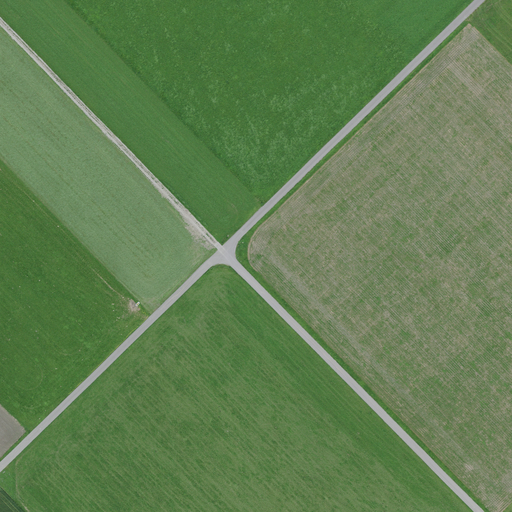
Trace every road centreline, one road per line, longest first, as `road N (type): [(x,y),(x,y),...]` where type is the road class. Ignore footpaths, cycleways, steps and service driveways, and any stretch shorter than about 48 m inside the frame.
road 1 (track): [(225,253),(485,511)]
road 2 (track): [(225,253),(482,0)]
road 3 (track): [(0,470),(225,253)]
